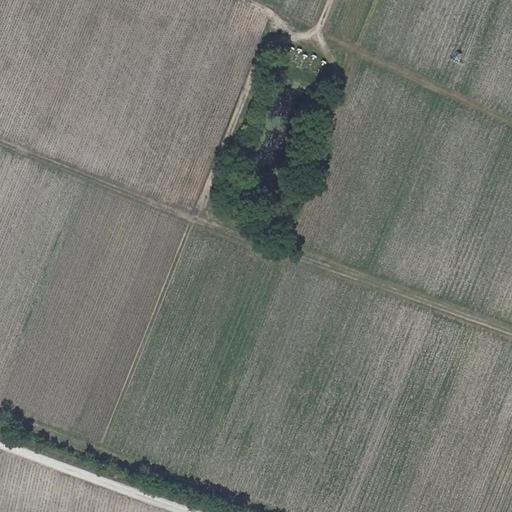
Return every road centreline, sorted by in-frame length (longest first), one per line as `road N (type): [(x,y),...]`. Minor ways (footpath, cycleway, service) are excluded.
road 1 (track): [(511,332),(0,141)]
road 2 (track): [(331,0),(317,34),(280,43),(257,62),(99,454)]
road 3 (track): [(0,417),(256,511)]
road 4 (track): [(317,34),(511,123)]
